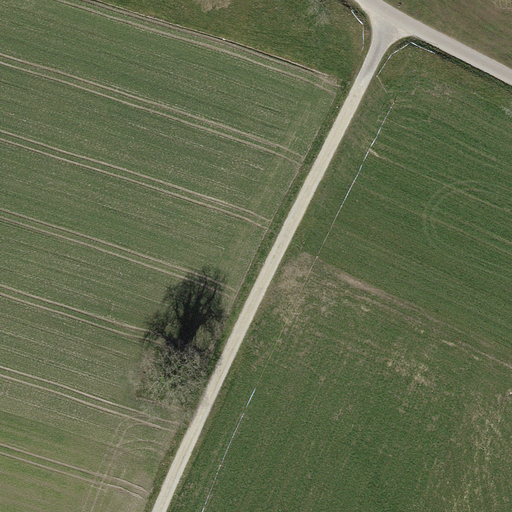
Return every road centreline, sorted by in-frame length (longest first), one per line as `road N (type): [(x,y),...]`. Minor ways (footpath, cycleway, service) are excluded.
road 1 (track): [(392,16),(233,336),(157,511)]
road 2 (track): [(511,77),(368,0)]
